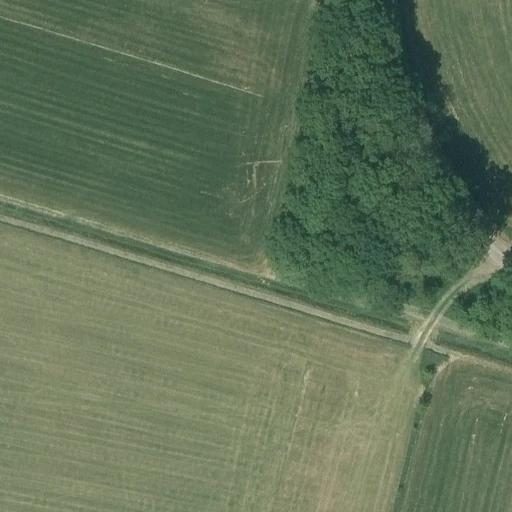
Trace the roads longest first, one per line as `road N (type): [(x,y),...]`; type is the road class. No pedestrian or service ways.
road 1 (track): [(0,193),(431,322)]
road 2 (unclassified): [(511,264),(449,203),(420,153),(393,86),(382,0)]
road 3 (track): [(417,349),(493,248)]
